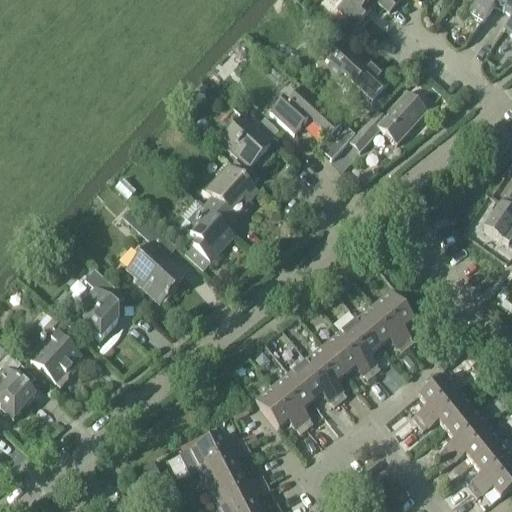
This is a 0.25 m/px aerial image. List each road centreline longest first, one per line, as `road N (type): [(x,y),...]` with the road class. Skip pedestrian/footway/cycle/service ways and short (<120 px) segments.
road 1 (unclassified): [(66,459),(398,192)]
road 2 (residential): [(324,511),(302,487),(369,431),(438,511)]
road 3 (residential): [(511,349),(466,309),(398,192)]
road 4 (unclassified): [(398,192),(499,111)]
road 5 (residential): [(499,111),(424,40),(404,37)]
